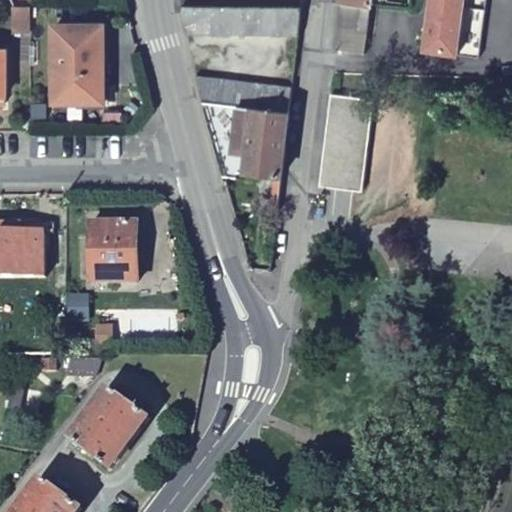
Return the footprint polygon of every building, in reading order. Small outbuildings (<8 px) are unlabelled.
[(340,0),(335,48),(362,52),(369,0),(340,0)] [(483,0),(429,0),(422,50),(474,59),(483,0)] [(298,29),(301,2),(186,4),(190,29),(298,29)] [(13,31),(28,31),(28,8),(13,8),(13,31)] [(56,27),(55,103),(104,103),(104,27),(56,27)] [(195,70),(201,99),(288,107),(291,81),(195,70)] [(371,96),(330,92),(319,182),(361,187),(371,96)] [(288,107),(201,99),(219,166),(272,174),(280,175),(288,107)] [(276,208),(280,175),(272,174),(268,207),(276,208)] [(0,221),(0,277),(48,277),(47,221),(0,221)] [(94,222),(95,281),(138,281),(137,221),(94,222)] [(511,234),(507,234),(502,272),(511,273),(511,234)] [(115,325),(99,325),(99,345),(115,345),(115,325)] [(312,344),(296,341),(291,366),(307,370),(312,344)] [(74,440),(115,470),(154,418),(114,388),(74,440)] [(20,511),(83,511),(85,510),(45,481),(20,511)]
